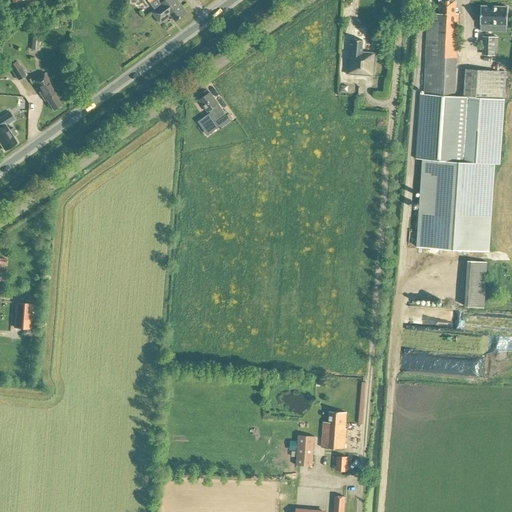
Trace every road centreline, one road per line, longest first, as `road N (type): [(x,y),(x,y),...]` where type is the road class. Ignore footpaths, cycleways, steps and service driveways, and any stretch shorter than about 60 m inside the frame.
road 1 (unclassified): [(0,222),(308,0)]
road 2 (secondary): [(0,169),(232,0)]
